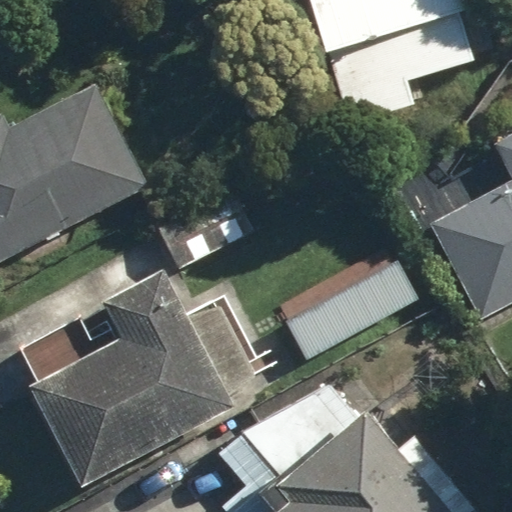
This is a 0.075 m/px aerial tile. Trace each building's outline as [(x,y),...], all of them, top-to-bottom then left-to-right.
[(467,0),(290,0),(308,56),(323,52),(346,125),(412,105),(405,83),(469,63),(454,13),(471,8),(467,0)] [(0,117),(0,259),(143,188),(94,89),(7,132),(0,117)] [(509,182),(430,225),(480,318),(511,300),(511,134),(490,147),(509,182)] [(16,350),(33,384),(28,386),(80,485),(228,408),(223,399),(262,379),(218,296),(179,316),(158,276),(105,303),(123,337),(97,350),(80,317),(16,350)] [(390,452),(326,380),(285,416),(274,404),(214,457),(240,487),(219,506),(224,511),(473,511),(475,511),(409,436),(390,452)]
